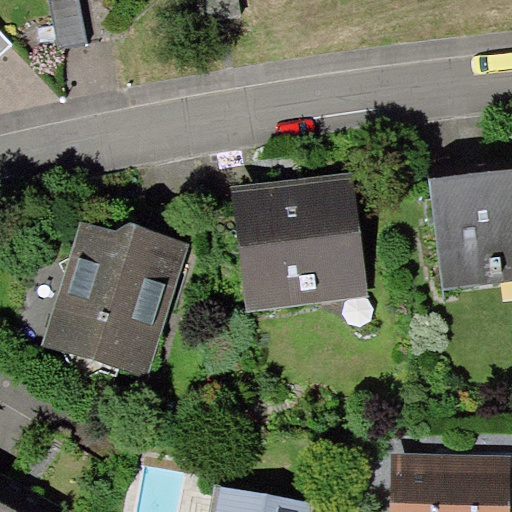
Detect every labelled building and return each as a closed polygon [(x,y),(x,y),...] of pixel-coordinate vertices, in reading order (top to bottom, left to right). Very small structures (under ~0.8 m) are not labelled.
[(511,252),(511,159),(434,169),(449,291),(511,284),(507,253),(511,252)] [(363,182),(246,195),(259,307),(333,298),(332,281),(341,274),(373,270),(363,182)] [(140,241),(94,226),(63,318),(92,383),(139,354),(158,359),(174,308),(181,309),(198,261),(165,250),(164,236),(150,232),(140,241)] [(511,511),(511,462),(400,462),(399,511),(511,511)] [(66,511),(67,511),(0,475),(0,511),(66,511)] [(324,511),(325,508),(227,489),(222,511),(324,511)]
